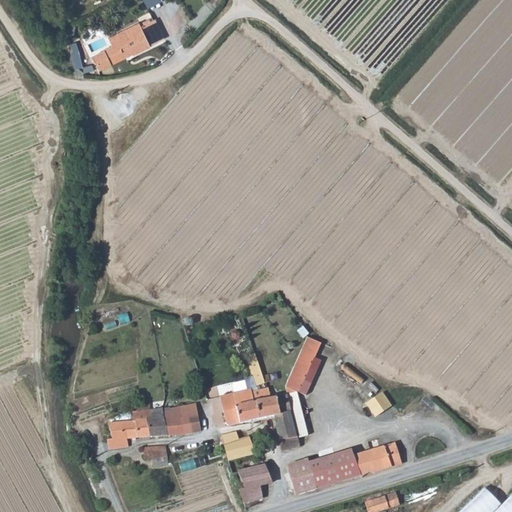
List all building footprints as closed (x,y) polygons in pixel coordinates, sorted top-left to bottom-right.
[(141,27),(140,24),(139,23),(108,37),(112,45),(103,49),(104,51),(93,56),(99,69),(133,54),(133,55),(151,48),(150,46),(165,40),(156,20),(151,22),(141,27)] [(112,45),(108,37),(99,41),(103,49),(112,45)] [(297,358),(286,379),(285,383),(287,393),(296,391),(321,345),(307,338),(297,358)] [(253,379),(262,376),(257,359),(247,362),(253,379)] [(271,381),(269,374),(263,376),(265,383),(271,381)] [(265,383),(263,376),(262,376),(253,379),(255,386),(265,383)] [(229,426),(261,418),(255,399),(253,400),(251,392),(250,388),(220,396),(226,424),(229,426)] [(267,388),(251,392),(253,400),(255,399),(261,418),(275,415),(278,426),(276,426),(282,451),(301,447),(298,437),(290,412),(292,411),(287,393),(270,398),(267,388)] [(296,391),(287,393),(292,411),(290,412),(298,437),(308,434),(296,391)] [(377,417),(392,406),(383,392),(367,403),(377,417)] [(168,403),(135,405),(135,411),(132,411),(132,421),(149,419),(151,437),(168,435),(165,417),(168,416),(168,410),(168,403)] [(165,417),(168,435),(186,435),(193,433),(188,415),(197,413),(196,404),(172,408),(172,410),(168,410),(168,416),(165,417)] [(188,415),(193,433),(202,432),(197,413),(188,415)] [(149,419),(132,421),(108,424),(109,437),(108,437),(109,449),(128,447),(127,439),(151,437),(149,419)] [(221,436),(223,443),(224,445),(240,440),(238,432),(221,436)] [(255,453),(250,437),(240,440),(224,445),(228,462),(255,453)] [(384,446),(390,467),(401,463),(396,443),(384,446)] [(167,448),(166,446),(144,447),(144,458),(159,458),(159,461),(167,461),(167,448)] [(320,459),(329,485),(390,467),(384,446),(351,454),(350,449),(320,459)] [(309,463),(318,488),(329,485),(320,459),(309,463)] [(318,488),(309,463),(308,460),(287,466),(295,495),(318,488)] [(264,464),(238,472),(244,488),(239,489),(243,503),(263,498),(260,485),(271,482),(264,464)] [(396,492),(366,502),(368,511),(379,511),(400,505),(396,492)] [(511,511),(511,499),(505,507),(484,492),(461,511),(511,511)]
